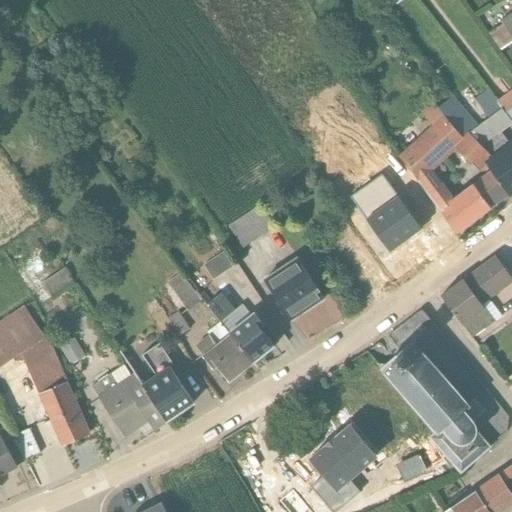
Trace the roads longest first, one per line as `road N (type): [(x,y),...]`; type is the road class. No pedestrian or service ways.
road 1 (residential): [(82,492),(218,423),(416,289)]
road 2 (residential): [(416,289),(511,410)]
